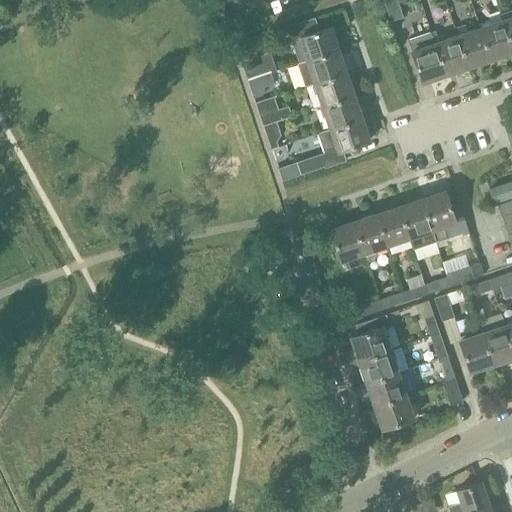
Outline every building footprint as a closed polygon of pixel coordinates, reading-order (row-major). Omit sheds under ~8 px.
[(321,0),(314,0),(303,4),(306,13),(324,7),(321,0)] [(382,0),(390,22),(402,18),(396,0),(382,0)] [(298,5),(280,12),(283,21),(301,15),(298,5)] [(275,13),(258,19),(261,29),(278,23),(275,13)] [(299,39),(306,60),(337,50),(329,27),(319,31),(314,17),(286,27),(291,42),(299,39)] [(511,17),(502,21),(511,50),(511,17)] [(480,28),(479,29),(489,59),(511,51),(511,50),(502,21),(490,25),(489,21),(479,24),(480,28)] [(456,36),(466,67),(489,59),(479,29),(456,36)] [(421,82),(444,74),(433,44),(430,32),(406,40),(421,82)] [(456,36),(433,44),(444,74),(466,67),(456,36)] [(344,73),(337,50),(306,60),(296,63),(304,87),(314,83),(344,73)] [(260,56),(262,64),(243,70),(247,81),(270,73),(276,71),(269,53),(260,56)] [(270,73),(247,81),(253,98),(262,95),(264,87),(274,84),(270,73)] [(352,96),(344,73),(314,83),(322,106),(352,96)] [(330,129),(360,119),(352,96),(322,106),(330,129)] [(253,104),(261,127),(274,122),(291,117),(288,106),(277,109),(273,97),(253,104)] [(368,142),(360,119),(330,129),(317,133),(324,153),(296,162),(277,168),(281,181),(323,166),(324,168),(346,161),(342,151),(368,142)] [(274,122),(261,127),(269,150),(276,147),(274,142),(279,136),(274,122)] [(511,188),(510,182),(488,189),(493,202),(511,195),(511,188)] [(443,191),(420,199),(435,241),(446,237),(442,225),(454,221),(443,191)] [(398,207),(408,237),(412,249),(435,241),(420,199),(398,207)] [(511,199),(497,204),(501,217),(511,212),(511,199)] [(385,245),(408,237),(398,207),(375,214),(385,245)] [(511,212),(501,217),(505,228),(511,225),(511,212)] [(375,214),(352,222),(362,253),(385,245),(375,214)] [(340,260),(362,253),(352,222),(329,230),(340,260)] [(447,277),(450,286),(473,278),(469,266),(446,274),(447,277)] [(511,272),(493,278),(497,287),(511,281),(511,272)] [(450,286),(447,277),(429,283),(432,292),(450,286)] [(489,279),(471,286),(474,295),(492,289),(489,279)] [(407,291),(410,300),(427,294),(424,285),(407,291)] [(401,292),(384,298),(387,308),(404,302),(401,292)] [(433,298),(441,321),(453,317),(445,294),(433,298)] [(379,300),(361,306),(364,316),(382,309),(379,300)] [(358,360),(389,350),(382,330),(390,327),(385,315),(355,325),(359,334),(351,337),(358,360)] [(432,315),(423,318),(429,336),(439,333),(432,315)] [(511,348),(504,326),(482,333),(492,364),(499,361),(500,364),(504,365),(511,362),(511,348)] [(492,364),(482,333),(458,341),(469,372),(492,364)] [(440,338),(431,341),(437,359),(446,355),(440,338)] [(358,360),(367,384),(397,374),(389,350),(358,360)] [(438,364),(445,382),(454,378),(448,360),(438,364)] [(367,384),(374,407),(405,397),(397,374),(367,384)] [(454,378),(445,382),(442,383),(450,406),(462,402),(454,378)] [(412,418),(405,397),(374,407),(382,429),(412,418)] [(455,491),(459,503),(447,507),(448,511),(468,511),(489,505),(481,482),(455,491)] [(427,511),(424,502),(411,506),(413,511),(427,511)]
